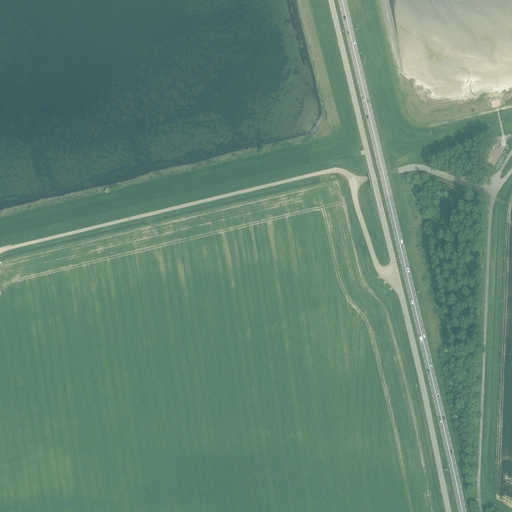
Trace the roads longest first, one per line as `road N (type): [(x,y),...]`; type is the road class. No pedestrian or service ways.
road 1 (unclassified): [(0,250),(317,173),(341,171),(352,182)]
road 2 (primary): [(462,511),(379,159)]
road 3 (unclassified): [(481,511),(491,192)]
road 4 (unclassified): [(397,276),(330,0)]
road 5 (unclassified): [(448,511),(397,276)]
road 6 (primary): [(341,0),(379,159)]
